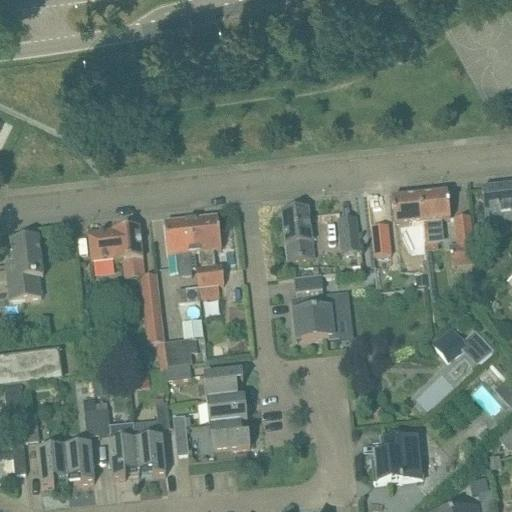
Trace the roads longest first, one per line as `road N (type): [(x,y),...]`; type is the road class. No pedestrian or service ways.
road 1 (residential): [(162,511),(320,493),(333,478),(327,391),(311,376),(270,377),(243,186)]
road 2 (residential): [(243,186),(511,155)]
road 3 (tertiary): [(0,54),(109,39),(257,0)]
road 4 (residential): [(0,217),(243,186)]
